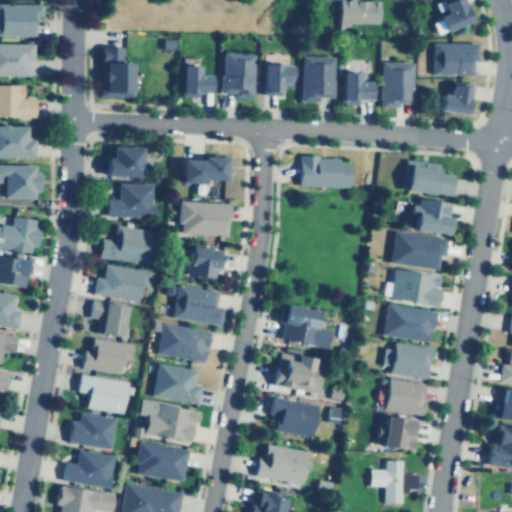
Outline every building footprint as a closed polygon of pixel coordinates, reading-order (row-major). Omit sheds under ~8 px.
[(337,0),(337,29),(350,29),(350,22),(376,22),(376,0),(337,0)] [(441,28),(472,21),(467,3),(460,5),(458,0),(443,0),(440,1),(443,13),(437,15),(441,28)] [(0,35),(33,35),(33,17),(40,17),(39,3),(0,3),(0,35)] [(0,75),(27,75),(27,59),(31,59),(31,43),(0,42),(0,75)] [(430,42),(429,73),(470,74),(470,59),(475,59),(476,42),(430,42)] [(128,63),(118,62),(118,46),(98,46),(98,61),(100,61),(100,95),(127,96),(128,63)] [(251,97),(252,53),(219,52),(219,92),(232,93),(232,97),(251,97)] [(316,101),(316,96),(331,96),(332,55),(299,54),(298,100),(316,101)] [(410,61),(378,61),(377,106),(396,107),(396,102),(409,102),(410,61)] [(260,94),(278,94),(278,86),(288,86),(289,64),(260,63),(260,94)] [(178,95),(197,96),(197,92),(210,92),(210,74),(196,73),(196,65),(178,65),(178,95)] [(371,80),(356,80),(356,72),(339,71),(339,99),(371,100),(371,80)] [(438,93),(436,109),(462,114),(467,83),(449,80),(447,94),(438,93)] [(0,115),(31,116),(32,98),(20,97),(20,84),(0,84),(0,115)] [(0,157),(32,157),(32,137),(26,137),(26,125),(0,125),(0,157)] [(102,175),(138,176),(139,146),(108,146),(108,157),(103,157),(102,175)] [(180,159),(179,182),(203,182),(203,179),(227,179),(227,156),(199,156),(199,159),(180,159)] [(346,186),(346,161),(337,161),(337,156),(297,156),(296,185),(346,186)] [(35,164),(0,163),(0,181),(1,181),(1,197),(32,197),(32,190),(35,190),(35,164)] [(104,215),(152,216),(152,204),(149,203),(150,183),(116,182),(116,198),(104,198),(104,215)] [(411,229),(448,235),(451,216),(446,215),(448,202),(413,197),(411,211),(414,211),(411,229)] [(226,201),(176,200),(176,223),(179,223),(179,233),(225,235),(226,201)] [(0,247),(32,252),(36,219),(9,215),(7,227),(0,225),(0,247)] [(96,256),(148,264),(153,230),(114,224),(112,239),(99,237),(96,256)] [(387,261),(437,269),(442,237),(391,230),(387,261)] [(221,251),(189,245),(184,274),(211,278),(212,268),(218,268),(221,251)] [(0,283),(21,287),(24,260),(0,256),(0,283)] [(141,269),(103,263),(101,277),(93,276),(90,293),(136,301),(141,269)] [(436,275),(388,268),(383,298),(431,305),(436,275)] [(220,307),(212,306),(214,290),(174,284),(169,317),(217,324),(220,307)] [(0,325),(14,328),(17,310),(10,309),(12,294),(0,292),(0,325)] [(125,306),(89,299),(86,317),(99,319),(96,333),(119,338),(125,306)] [(379,334),(426,341),(431,310),(384,303),(379,334)] [(315,310),(282,304),(277,339),(325,347),(328,328),(313,326),(315,310)] [(153,353),(201,360),(206,329),(158,322),(153,353)] [(0,350),(10,351),(11,334),(0,332),(0,350)] [(128,344),(89,337),(87,351),(80,350),(77,366),(115,373),(117,357),(126,359),(128,344)] [(431,347),(391,341),(390,347),(381,346),(379,363),(387,364),(386,373),(422,377),(424,362),(429,362),(431,347)] [(511,350),(506,350),(504,363),(498,362),(495,381),(511,383),(511,350)] [(270,386),(316,391),(318,373),(310,373),(312,357),(274,352),(270,386)] [(194,369),(155,362),(149,395),(194,403),(197,385),(191,384),(194,369)] [(124,380),(76,374),(73,391),(85,392),(83,407),(120,412),(124,380)] [(418,415),(423,383),(386,377),(380,409),(418,415)] [(511,389),(499,388),(495,419),(511,420),(511,389)] [(271,429),(307,436),(313,404),(269,396),(265,417),(273,419),(271,429)] [(194,409),(139,399),(136,414),(145,415),(141,433),(188,441),(194,409)] [(68,419),(65,441),(108,448),(112,417),(77,412),(76,420),(68,419)] [(378,445),(410,450),(415,421),(383,415),(378,445)] [(511,466),(511,426),(495,425),(493,443),(487,442),(485,463),(511,466)] [(133,474),(180,479),(184,448),(136,442),(133,474)] [(305,451),(263,443),(260,457),(255,456),(251,475),(298,484),(305,451)] [(59,480),(107,485),(111,453),(74,450),(73,462),(61,461),(59,480)] [(398,502),(399,459),(382,459),(382,468),(367,468),(367,485),(381,486),(381,502),(398,502)] [(415,489),(415,473),(399,472),(399,488),(415,489)] [(173,511),(178,492),(122,482),(116,511),(173,511)] [(107,511),(110,492),(56,484),(53,504),(56,504),(55,511),(86,511),(87,508),(107,511)] [(278,511),(280,498),(272,497),(273,491),(253,489),(251,504),(247,504),(245,511),(278,511)]
